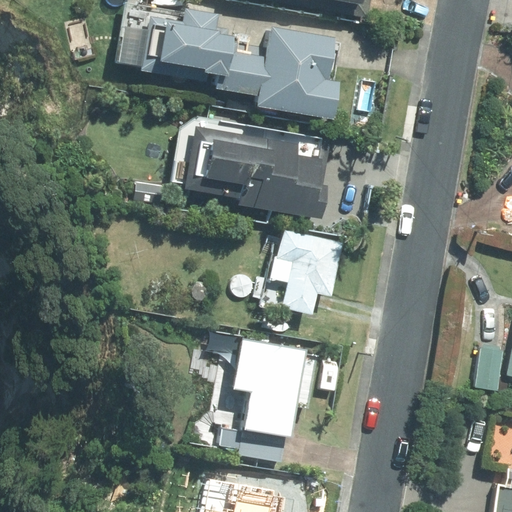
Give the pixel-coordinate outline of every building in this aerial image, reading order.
[(221,0),(234,2),(234,5),(288,12),(291,16),(297,17),(301,14),(350,20),(349,26),(364,28),(367,0),(221,0)] [(90,60),(84,15),(63,18),(69,63),(90,60)] [(141,31),(133,86),(209,98),(208,102),(250,109),(248,121),(326,134),(332,96),(320,94),(326,53),(262,43),(260,54),(222,48),(224,36),(209,35),(210,28),(177,23),(175,36),(141,31)] [(248,220),(248,222),(314,230),(326,141),(177,122),(167,193),(179,195),(178,203),(233,210),(232,218),(248,220)] [(281,295),(276,321),(306,327),(309,306),(326,309),(336,254),(277,244),(272,271),(267,270),(263,292),(281,295)] [(476,343),(470,381),(490,384),(495,345),(476,343)] [(234,353),(225,405),(241,408),(237,439),(216,439),(216,452),(235,453),(233,463),(276,471),(279,453),(283,454),(284,444),(299,446),(313,366),(234,353)] [(511,511),(511,472),(502,471),(499,489),(492,488),(488,511),(511,511)]
